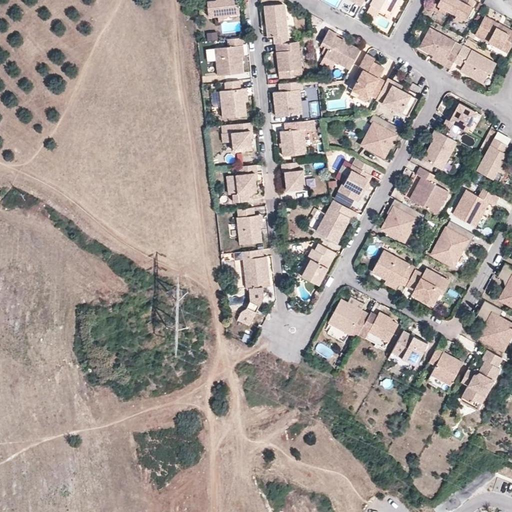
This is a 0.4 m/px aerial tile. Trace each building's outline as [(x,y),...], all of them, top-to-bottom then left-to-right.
[(207,0),(208,16),(218,15),(218,12),(230,10),(231,13),(239,12),(237,0),(207,0)] [(373,0),(371,5),(372,5),(381,10),(390,15),(395,6),(398,0),(373,0)] [(462,0),(462,1),(459,0),(440,0),(438,5),(441,7),(448,11),(457,16),(464,19),(465,20),(476,1),(473,0),(462,0)] [(264,4),(268,36),(274,35),(274,43),(275,43),(289,41),(285,5),(283,2),(264,4)] [(377,17),(381,10),(372,5),(368,12),(377,17)] [(499,23),(485,16),(475,35),(508,53),(511,45),(511,30),(510,30),(509,34),(497,27),(499,23)] [(510,30),(499,23),(497,27),(509,34),(510,30)] [(456,42),(430,28),(419,48),(433,56),(445,61),(444,64),(451,68),(457,56),(450,53),(456,42)] [(361,49),(336,35),(337,33),(329,29),(321,43),(329,47),(325,55),(351,68),(361,49)] [(205,31),(205,39),(217,38),(216,30),(205,31)] [(242,56),(240,45),(243,45),(242,37),(227,39),(228,46),(215,48),(218,75),(244,72),(242,56)] [(302,68),(299,40),(289,41),(275,43),(276,51),(280,51),(280,55),(277,55),(279,70),(302,68)] [(496,64),(472,50),(461,71),(484,83),(489,72),(491,74),(496,64)] [(383,71),(372,65),(374,62),(376,58),(367,53),(359,68),(363,70),(354,89),(367,96),(376,101),(378,98),(386,81),(380,78),(383,71)] [(445,61),(433,56),(432,58),(444,64),(445,61)] [(385,68),(374,62),(372,65),(383,71),(385,68)] [(303,75),(302,68),(279,70),(279,78),(303,75)] [(354,89),(363,70),(359,68),(350,87),(354,89)] [(402,89),(394,85),(395,81),(388,78),(386,81),(378,98),(385,102),(384,103),(403,112),(408,103),(415,106),(419,98),(402,89)] [(246,115),(245,101),(243,88),(240,88),(239,80),(225,82),(226,90),(220,91),(223,118),(246,115)] [(302,113),(299,89),(302,89),(301,81),(279,83),(280,91),(273,91),(275,104),(277,103),(278,106),(275,109),(276,116),(302,113)] [(421,87),(413,83),(411,87),(419,92),(421,87)] [(376,101),(367,96),(365,100),(374,105),(376,101)] [(410,116),(415,106),(408,103),(403,112),(410,116)] [(477,113),(459,103),(455,112),(450,120),(447,119),(443,126),(457,133),(461,127),(468,130),(477,113)] [(455,112),(452,110),(447,119),(450,120),(455,112)] [(403,129),(374,114),(371,121),(374,123),(362,144),(385,156),(393,142),(397,135),(399,136),(403,129)] [(315,129),(314,119),(307,120),(307,128),(307,130),(315,129)] [(307,120),(291,122),(292,129),(285,130),(280,131),(283,156),(307,153),(304,128),(307,128),(307,120)] [(253,130),(252,122),(235,124),(236,132),(232,132),(233,142),(234,151),(253,148),(252,138),(251,130),(253,130)] [(292,129),(291,122),(284,123),(285,130),(292,129)] [(236,132),(235,124),(223,125),(224,133),(232,132),(236,132)] [(458,142),(435,130),(431,137),(435,139),(424,160),(443,170),(458,142)] [(233,142),(232,132),(224,133),(223,133),(224,143),(233,142)] [(463,134),(460,141),(472,146),(475,138),(463,134)] [(511,156),(506,153),(509,146),(496,138),(478,171),(495,180),(504,163),(506,164),(511,156)] [(374,167),(356,158),(338,190),(358,201),(365,188),(368,183),(372,175),(370,174),(374,167)] [(303,169),(300,170),(299,162),(281,164),(282,172),(285,172),(287,190),(306,188),(303,169)] [(499,182),(508,165),(506,164),(504,163),(495,180),(499,182)] [(256,180),(255,173),(258,173),(256,164),(239,166),(240,174),(236,175),(238,193),(233,194),(234,202),(250,200),(249,196),(253,192),(257,191),(256,180)] [(449,192),(436,185),(439,178),(421,168),(417,175),(422,178),(416,190),(421,192),(415,202),(437,214),(449,192)] [(480,197),(468,191),(455,215),(477,227),(490,203),(496,206),(500,197),(485,189),(480,197)] [(421,192),(416,190),(411,200),(415,202),(421,192)] [(358,213),(334,200),(326,214),(317,231),(337,243),(351,218),(354,220),(358,213)] [(424,216),(395,200),(391,208),(394,209),(390,216),(383,230),(405,243),(417,221),(420,223),(424,216)] [(260,228),(259,215),(254,216),(253,208),(237,210),(238,218),(237,218),(240,245),(262,242),(260,228)] [(476,236),(451,222),(433,255),(455,267),(464,251),(469,241),(472,243),(476,236)] [(467,252),(472,243),(469,241),(464,251),(467,252)] [(336,253),(318,243),(315,250),(312,249),(307,257),(311,259),(302,276),(319,285),(332,260),(336,253)] [(266,277),(265,266),(268,266),(267,256),(264,257),(258,258),(257,250),(242,252),(247,289),(250,288),(252,300),(251,302),(260,306),(265,297),(263,287),(270,286),(269,277),(266,277)] [(240,251),(234,251),(236,286),(242,285),(240,251)] [(410,266),(384,252),(373,274),(387,281),(399,287),(400,284),(407,288),(414,275),(407,271),(410,266)] [(302,276),(311,259),(307,257),(299,274),(302,276)] [(511,267),(506,264),(498,278),(504,281),(509,284),(507,289),(501,300),(511,306),(511,267)] [(450,282),(427,270),(424,276),(416,271),(414,275),(407,288),(415,292),(414,294),(417,296),(415,298),(428,305),(435,291),(441,294),(443,296),(450,282)] [(399,287),(387,281),(385,285),(397,291),(399,287)] [(434,308),(441,294),(435,291),(428,305),(434,308)] [(370,316),(341,300),(328,324),(357,340),(370,316)] [(260,306),(251,302),(248,308),(257,313),(260,306)] [(503,312),(485,302),(478,316),(484,319),(489,322),(486,327),(480,339),(504,351),(511,337),(511,324),(500,318),(503,312)] [(250,326),(257,313),(248,308),(241,313),(238,320),(250,326)] [(393,321),(380,314),(379,315),(392,323),(393,321)] [(392,323),(379,315),(369,333),(389,344),(399,326),(392,323)] [(429,346),(404,332),(392,354),(416,368),(429,346)] [(463,365),(447,356),(446,358),(443,356),(444,354),(437,350),(429,364),(436,368),(427,383),(447,394),(463,365)] [(502,359),(488,351),(482,361),(485,362),(479,374),(475,375),(468,372),(462,383),(469,387),(462,399),(472,404),(473,400),(481,404),(500,369),(497,367),(502,359)] [(481,404),(473,400),(472,404),(462,399),(460,402),(478,411),(481,404)] [(490,463),(436,508),(439,511),(450,511),(498,473),(490,463)]
